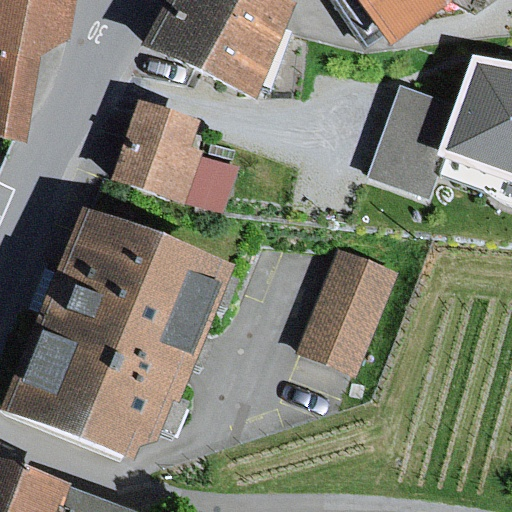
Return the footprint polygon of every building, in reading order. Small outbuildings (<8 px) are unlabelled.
[(0,0),(0,142),(19,146),(35,54),(62,42),(69,0),(0,0)] [(282,10),(244,0),(165,0),(138,55),(243,105),(282,10)] [(431,10),(424,0),(345,0),(377,45),(431,10)] [(424,0),(431,10),(442,2),(470,19),(497,0),(424,0)] [(511,67),(464,59),(446,106),(428,156),(511,186),(511,67)] [(428,156),(446,106),(395,88),(361,181),(411,200),(428,156)] [(191,124),(131,102),(102,183),(216,224),(236,169),(182,150),(191,124)] [(211,274),(71,215),(0,383),(0,418),(114,466),(121,450),(140,442),(211,274)] [(349,373),(388,274),(337,254),(298,353),(349,373)] [(49,511),(58,488),(0,466),(0,511),(49,511)] [(111,511),(58,488),(49,511),(111,511)]
